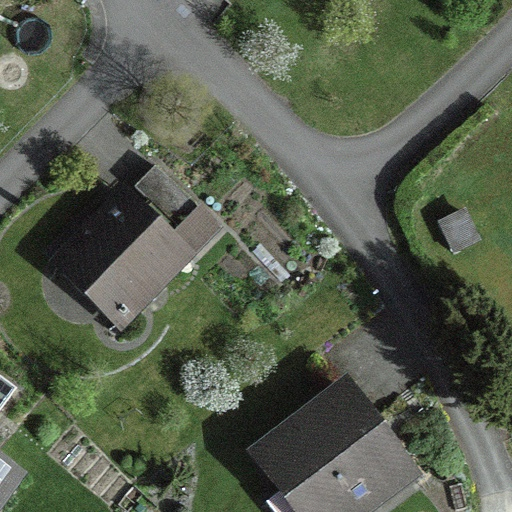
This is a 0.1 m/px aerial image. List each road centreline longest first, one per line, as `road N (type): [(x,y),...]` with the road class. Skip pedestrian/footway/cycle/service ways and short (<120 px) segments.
road 1 (residential): [(347,198),(483,446),(504,511)]
road 2 (residential): [(157,18),(347,198)]
road 3 (residential): [(157,18),(0,184)]
road 4 (residential): [(347,198),(511,44)]
